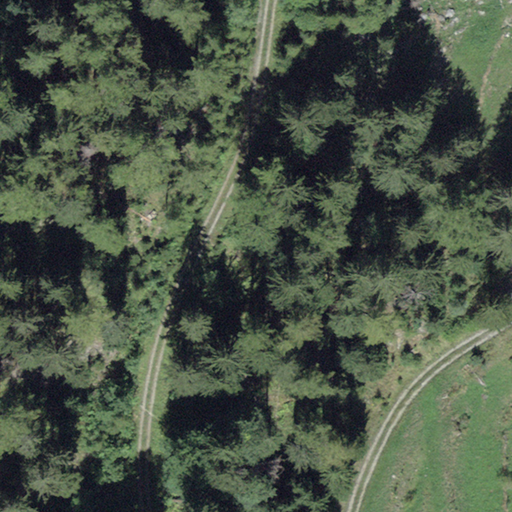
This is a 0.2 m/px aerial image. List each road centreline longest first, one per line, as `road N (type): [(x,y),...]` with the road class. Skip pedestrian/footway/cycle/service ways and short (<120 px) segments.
road 1 (track): [(148,511),(142,459),(154,363),(250,131),(272,0)]
road 2 (track): [(511,316),(428,371),(378,444),(355,511)]
